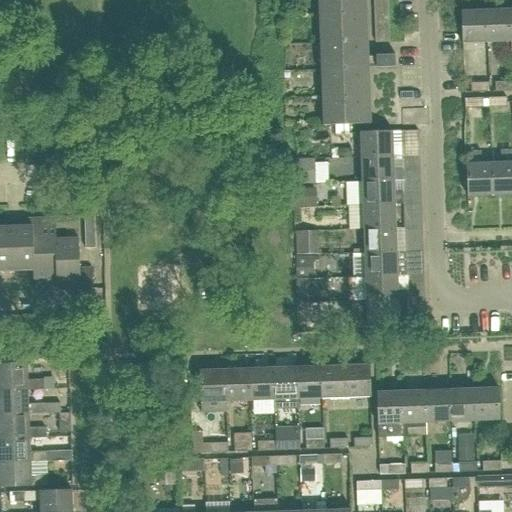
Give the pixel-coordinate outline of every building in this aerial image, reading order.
[(360,0),(317,0),(322,127),(365,125),(360,0)] [(486,44),(510,43),(509,10),(485,11),(486,44)] [(462,45),(486,44),(485,11),(461,12),(462,45)] [(377,69),(395,68),(395,56),(376,56),(377,69)] [(495,92),(511,91),(511,83),(495,84),(495,92)] [(471,93),(489,92),(488,84),(470,85),(471,93)] [(489,113),(491,113),(506,113),(506,103),(488,103),(489,113)] [(464,114),(482,113),(482,104),(463,104),(464,114)] [(393,132),(360,133),(360,158),(394,157),(394,158),(419,157),(419,147),(393,148),(393,132)] [(395,181),(394,158),(394,157),(360,158),(361,182),(395,181)] [(314,160),(300,160),(292,160),(293,184),(315,183),(314,160)] [(492,197),(511,195),(511,162),(491,164),(492,197)] [(467,198),(492,197),(491,164),(466,165),(467,198)] [(402,181),(420,180),(420,172),(402,172),(402,181)] [(395,181),(361,182),(362,206),(395,205),(421,204),(420,195),(395,196),(395,181)] [(293,191),(293,213),(307,213),(307,191),(293,191)] [(96,249),(94,199),(92,199),(92,200),(84,200),(86,250),(96,249)] [(396,229),(395,205),(362,206),(363,230),(396,229)] [(56,241),(55,229),(78,228),(78,218),(20,220),(21,227),(0,228),(0,272),(33,271),(34,292),(92,290),(92,269),(80,270),(79,240),(56,241)] [(404,229),(421,228),(421,219),(403,220),(404,229)] [(364,254),(397,253),(396,229),(363,230),(364,254)] [(404,253),(423,252),(422,243),(404,244),(404,253)] [(405,276),(405,277),(423,276),(423,267),(423,252),(404,253),(397,253),(364,254),(365,278),(398,277),(405,276)] [(366,302),(399,301),(398,277),(365,278),(366,302)] [(406,301),(424,300),(424,291),(406,292),(406,301)] [(399,301),(366,302),(367,327),(400,326),(400,325),(399,301)] [(407,325),(411,325),(425,325),(425,315),(406,315),(407,324),(407,325)] [(0,390),(28,389),(28,391),(44,390),(44,380),(28,381),(27,364),(0,365),(0,390)] [(344,366),(345,399),(370,398),(369,365),(344,366)] [(321,400),(345,399),(344,366),(320,367),(321,400)] [(298,401),(321,400),(320,367),(296,368),(298,401)] [(298,410),(298,401),(296,368),(272,369),(274,402),(274,410),(298,410)] [(250,403),(274,402),(272,369),(248,370),(250,403)] [(226,403),(250,403),(248,370),(224,371),(226,403)] [(226,412),(226,403),(224,371),(199,371),(201,404),(201,413),(226,412)] [(473,389),(474,422),(499,421),(498,388),(473,389)] [(28,391),(28,389),(0,390),(0,414),(29,413),(29,415),(45,414),(60,414),(61,414),(60,404),(29,405),(28,391)] [(450,423),(474,422),(473,389),(449,390),(450,423)] [(426,424),(450,423),(449,390),(425,391),(426,424)] [(425,391),(401,392),(402,424),(426,424),(425,391)] [(378,438),(403,438),(402,424),(401,392),(376,393),(378,438)] [(0,438),(30,437),(30,439),(46,438),(46,428),(29,429),(29,415),(29,413),(0,414),(0,438)] [(60,414),(60,433),(71,433),(70,414),(61,414),(60,414)] [(30,452),(30,439),(30,437),(0,438),(0,462),(30,462),(30,463),(47,462),(46,452),(30,452)] [(354,448),(372,448),(371,438),(353,439),(354,448)] [(330,449),(348,449),(347,439),(329,440),(330,449)] [(306,450),(324,449),(323,440),(305,441),(306,450)] [(282,451),(300,450),(299,441),(282,442),(282,451)] [(258,452),(276,451),(275,442),(258,443),(258,452)] [(234,453),(252,452),(251,443),(234,443),(234,453)] [(210,454),(228,453),(227,444),(210,444),(210,454)] [(59,451),(47,452),(47,462),(59,462),(59,451)] [(323,465),(341,464),(341,455),(323,456),(323,465)] [(299,466),(317,465),(317,456),(299,457),(299,466)] [(275,467),(293,466),(293,457),(275,457),(275,467)] [(252,468),(269,467),(269,458),(251,458),(252,468)] [(31,476),(30,463),(30,462),(0,462),(0,487),(31,486),(31,487),(47,486),(47,476),(31,476)] [(483,472),(501,472),(500,462),(482,463),(483,472)] [(459,473),(477,472),(476,463),(458,464),(459,473)] [(435,474),(453,473),(452,464),(434,464),(435,474)] [(387,475),(405,475),(404,465),(386,466),(387,475)] [(411,474),(429,474),(428,465),(410,465),(411,474)] [(452,488),(470,488),(470,478),(452,479),(452,488)] [(476,488),(494,487),(494,478),(476,478),(476,488)] [(428,489),(446,489),(446,479),(428,480),(428,489)] [(404,490),(422,490),(422,480),(404,481),(404,490)] [(380,482),(380,491),(398,490),(398,481),(380,482)] [(374,482),(356,483),(356,492),(374,491),(374,482)] [(40,511),(72,511),(72,491),(41,492),(23,492),(24,502),(40,502),(40,511)] [(496,510),(496,493),(471,494),(471,510),(496,510)]
